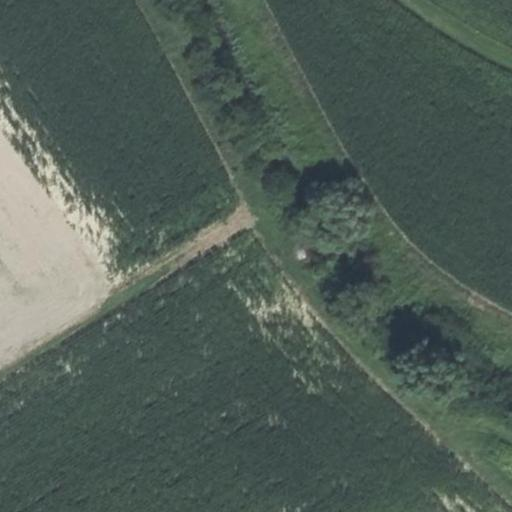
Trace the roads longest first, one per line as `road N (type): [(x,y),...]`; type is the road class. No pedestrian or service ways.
road 1 (track): [(264,221),(332,322),(511,494)]
road 2 (track): [(399,0),(428,26),(511,60)]
